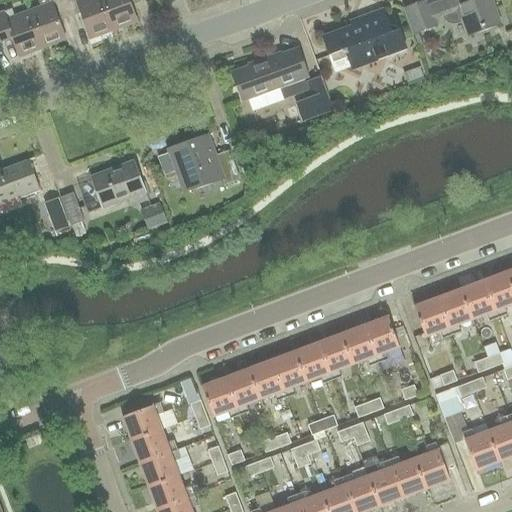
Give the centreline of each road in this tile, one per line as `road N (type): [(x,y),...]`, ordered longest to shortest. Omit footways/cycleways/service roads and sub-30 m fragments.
road 1 (tertiary): [(76,397),(511,227)]
road 2 (residential): [(187,38),(30,101)]
road 3 (residential): [(116,511),(76,397)]
